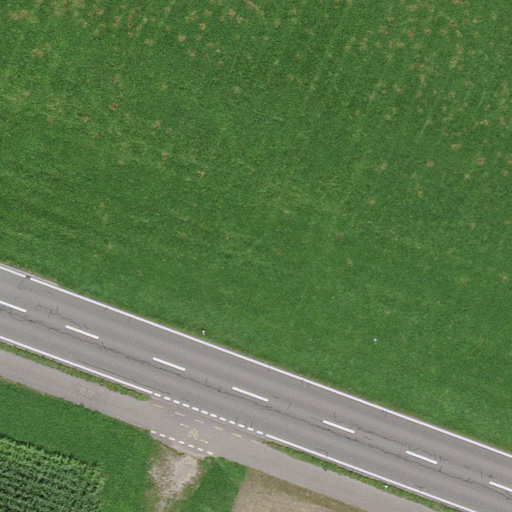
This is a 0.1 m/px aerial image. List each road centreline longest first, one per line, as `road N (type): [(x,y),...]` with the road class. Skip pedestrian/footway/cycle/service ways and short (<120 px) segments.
road 1 (secondary): [(0,302),(511,491)]
road 2 (track): [(153,511),(207,378)]
